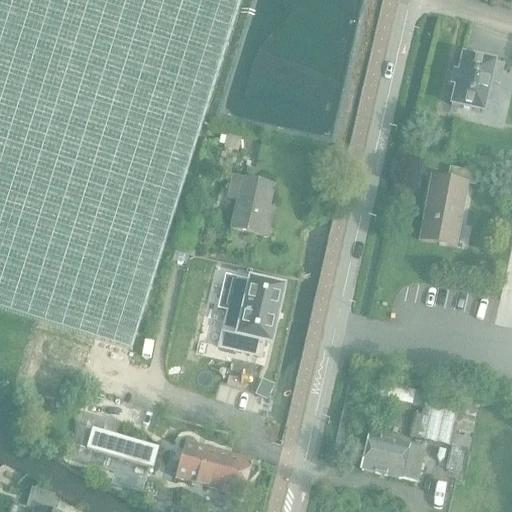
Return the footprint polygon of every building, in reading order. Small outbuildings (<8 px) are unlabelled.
[(0,0),(0,311),(130,352),(217,73),(234,20),(240,0),(0,0)] [(453,76),(449,89),(454,90),(450,108),(482,116),(491,74),(501,77),(502,73),(503,68),(493,66),(461,58),(458,73),(457,77),(453,76)] [(474,188),(476,178),(448,172),(446,183),(430,180),(418,243),(454,250),(466,187),(474,188)] [(266,241),(271,220),(266,218),(272,190),(231,181),(226,203),(236,205),(230,233),(266,241)] [(281,290),(234,279),(218,349),(259,359),(263,343),(268,345),(281,290)] [(468,454),(473,431),(477,408),(479,408),(482,391),(462,387),(457,411),(455,411),(424,405),(429,383),(382,373),(371,427),(385,419),(388,406),(415,412),(409,442),(448,450),(463,453),(468,454)] [(90,432),(84,452),(99,457),(135,467),(148,471),(151,472),(157,452),(101,435),(90,432)] [(415,486),(422,453),(368,440),(360,473),(415,486)] [(173,485),(174,480),(240,498),(249,463),(184,445),(182,454),(169,450),(161,481),(173,485)] [(448,450),(444,472),(459,475),(463,453),(448,450)]
